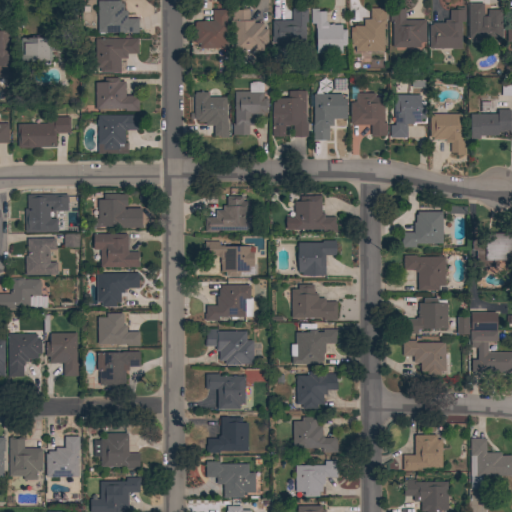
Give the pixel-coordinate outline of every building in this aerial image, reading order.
[(97,1),(120,1),(120,3),(123,3),(123,11),(126,11),(126,19),(137,19),(137,33),(124,33),(103,33),(103,34),(98,34),(98,33),(97,33),(97,1)] [(385,8),(385,22),(383,22),(383,52),(354,52),(354,47),(349,47),(349,26),(362,26),(362,19),(369,19),(369,8),(385,8)] [(444,23),(444,20),(449,20),(449,10),(456,10),(456,8),(464,8),(464,22),(460,22),(460,49),(429,49),(428,26),(431,26),(431,23),(444,23)] [(231,21),(230,10),(240,10),(240,9),(248,9),(248,20),(253,19),(253,23),(262,23),(262,29),(267,29),(267,44),(262,44),(262,50),(233,51),(233,21),(231,21)] [(304,48),(276,48),(276,43),(271,43),(271,21),(291,21),(291,9),(306,9),(306,23),(304,23),(304,48)] [(325,22),(326,22),(326,25),(330,25),(330,24),(333,24),(333,25),(341,25),(341,30),(345,30),(345,46),(341,46),(341,53),(316,54),(315,27),(314,27),(314,24),(310,24),(310,12),(312,12),(312,9),(317,9),(317,12),(325,12),(325,22)] [(425,20),(425,43),(419,43),(419,48),(391,48),(391,22),(389,22),(389,9),(405,9),(405,20),(425,20)] [(227,10),(227,49),(198,49),(198,43),(194,43),(194,22),(195,22),(202,22),(202,21),(211,21),(211,10),(227,10)] [(481,12),(481,22),(487,22),(487,10),(501,10),(501,37),(480,38),(480,39),(469,39),(469,38),(468,38),(467,25),(468,25),(468,12),(481,12)] [(8,52),(7,52),(7,74),(0,74),(0,31),(8,31),(8,52)] [(20,61),(20,38),(50,38),(50,61),(20,61)] [(137,39),(137,54),(126,54),(126,58),(119,58),(119,73),(100,73),(100,68),(95,68),(95,39),(137,39)] [(63,49),(77,49),(77,62),(64,63),(63,62),(63,49)] [(94,83),(104,83),(103,78),(118,78),(118,81),(124,81),(124,96),(138,96),(138,111),(124,111),(124,109),(95,109),(94,83)] [(234,92),(248,92),(248,83),(251,83),(251,82),(253,82),(257,82),(260,82),(260,83),(262,83),(262,99),(267,99),(267,113),(263,113),(263,118),(253,118),(253,126),(248,126),(248,135),(231,135),(231,123),(234,123),(234,92)] [(501,83),(511,83),(511,96),(501,96),(501,83)] [(349,103),(355,103),(355,100),(350,100),(350,87),(356,87),(357,93),(374,93),(374,97),(383,97),(383,123),(385,123),(386,136),(370,136),(370,125),(350,125),(349,103)] [(305,124),(307,124),(307,137),(292,137),(292,126),(284,126),(284,137),(271,137),(271,124),(272,124),(272,102),(275,102),(275,99),(287,99),(287,91),(305,91),(305,124)] [(225,124),(227,124),(227,138),(219,138),(219,136),(213,136),(213,126),(205,126),(205,123),(197,123),(197,121),(194,121),(194,120),(189,119),(189,113),(193,113),(193,94),(194,94),(194,92),(208,92),(208,97),(226,97),(225,124)] [(341,94),(341,99),(345,99),(345,119),(332,119),(332,126),(328,126),(328,137),(313,137),(312,131),(311,131),(311,127),(313,127),(312,95),(341,94)] [(393,96),(419,96),(419,102),(424,102),(424,119),(420,119),(420,123),(413,123),(413,125),(405,125),(405,126),(406,126),(406,138),(389,138),(389,126),(393,126),(393,96)] [(488,114),(488,110),(509,110),(509,131),(497,131),(497,136),(479,136),(479,139),(469,139),(469,114),(488,114)] [(461,114),(461,141),(464,141),(464,155),(460,155),(460,153),(450,153),(450,143),(444,143),(444,140),(432,140),(432,137),(429,137),(429,115),(461,114)] [(97,154),(97,126),(96,126),(96,120),(97,120),(97,116),(137,115),(137,130),(124,130),(124,143),(127,143),(127,154),(97,154)] [(46,124),(46,121),(51,121),(51,117),(69,117),(69,133),(55,133),(55,147),(33,147),(33,148),(20,149),(20,148),(17,148),(17,125),(46,124)] [(0,143),(0,124),(7,124),(8,143),(0,143)] [(141,208),(141,228),(121,228),(121,227),(99,227),(99,228),(91,228),(91,219),(97,219),(97,213),(90,214),(90,200),(103,200),(103,195),(126,194),(126,206),(123,206),(123,209),(125,209),(141,208)] [(67,195),(67,211),(51,211),(51,207),(49,207),(49,220),(57,220),(57,232),(24,232),(24,210),(26,210),(26,195),(67,195)] [(285,230),(285,217),(293,217),(293,202),(296,202),(296,196),(320,196),(320,215),(323,215),(323,217),(335,217),(335,232),(322,232),(322,230),(285,230)] [(222,210),(222,202),(226,202),(226,197),(242,197),(242,202),(247,202),(247,208),(249,208),(249,231),(217,231),(217,233),(204,233),(204,217),(215,217),(215,210),(222,210)] [(465,207),(465,214),(447,214),(448,206),(465,207)] [(441,235),(450,234),(451,243),(415,244),(415,247),(401,248),(400,239),(402,239),(402,232),(412,232),(412,222),(414,222),(414,215),(416,215),(416,212),(441,212),(441,235)] [(472,239),(484,239),(484,233),(511,233),(511,261),(497,261),(497,267),(476,267),(476,250),(472,250),(472,239)] [(78,234),(78,247),(63,247),(63,234),(78,234)] [(127,234),(127,252),(138,252),(138,258),(137,258),(137,261),(138,261),(138,267),(99,267),(99,250),(92,250),(92,234),(127,234)] [(54,239),(54,250),(49,250),(49,262),(56,262),(57,275),(24,275),(24,256),(26,256),(26,239),(54,239)] [(324,276),(301,276),(301,273),(297,273),(297,243),(322,243),(322,241),(335,241),(335,256),(324,256),(324,276)] [(248,252),(253,252),(253,266),(248,266),(249,272),(239,272),(239,277),(225,277),(225,272),(220,272),(220,264),(219,264),(219,257),(217,257),(217,256),(207,256),(207,249),(204,249),(204,242),(219,242),(219,246),(224,246),(248,246),(248,252)] [(443,257),(444,286),(438,286),(438,291),(416,291),(416,272),(414,272),(414,270),(402,270),(402,256),(415,255),(415,257),(443,257)] [(138,274),(138,288),(127,288),(127,289),(123,289),(123,293),(119,293),(119,302),(115,302),(115,306),(101,306),(101,302),(95,302),(95,273),(138,274)] [(40,297),(46,296),(46,308),(0,308),(0,294),(9,294),(9,279),(24,278),(24,280),(39,280),(40,297)] [(244,317),(235,317),(235,320),(230,320),(230,317),(218,317),(218,321),(203,321),(204,314),(205,314),(205,306),(216,306),(216,296),(218,296),(218,288),(219,288),(219,285),(230,285),(231,284),(242,284),(242,285),(249,285),(249,299),(244,299),(244,317)] [(290,318),(290,289),(297,289),(297,285),(313,285),(313,289),(313,293),(317,293),(317,298),(324,298),(324,302),(336,302),(336,320),(322,321),(322,318),(290,318)] [(446,329),(421,329),(421,330),(416,330),(416,334),(406,334),(406,320),(415,320),(415,318),(417,318),(417,314),(416,314),(416,312),(417,312),(417,303),(423,303),(423,299),(437,299),(437,300),(445,300),(445,303),(446,303),(446,329)] [(105,318),(105,313),(122,313),(122,314),(124,314),(124,319),(122,319),(122,325),(126,325),(126,332),(138,332),(139,346),(126,346),(126,344),(97,345),(96,318),(105,318)] [(496,313),(496,330),(469,330),(469,313),(496,313)] [(467,335),(456,335),(456,317),(467,317),(467,335)] [(252,364),(239,364),(239,365),(224,365),(224,361),(218,361),(218,351),(215,351),(215,346),(204,346),(204,339),(205,339),(205,330),(217,330),(217,331),(245,331),(245,341),(252,341),(252,364)] [(308,333),(308,330),(316,330),(316,333),(322,333),(322,330),(336,330),(336,336),(335,336),(335,344),(324,344),(324,353),(322,353),(322,361),(320,361),(320,364),(291,364),(291,357),(289,357),(289,344),(295,344),(294,333),(308,333)] [(496,331),(496,342),(486,342),(487,353),(511,352),(511,372),(470,372),(470,360),(476,360),(476,348),(470,348),(470,342),(470,331),(496,331)] [(76,363),(77,363),(78,376),(62,377),(62,363),(48,363),(48,356),(45,357),(44,342),(48,342),(48,334),(49,334),(75,333),(76,363)] [(7,334),(36,334),(36,339),(40,339),(41,353),(36,354),(37,359),(27,359),(27,362),(24,362),(24,366),(22,366),(22,377),(7,377),(7,334)] [(444,343),(444,371),(439,371),(439,376),(425,376),(425,372),(419,372),(419,363),(412,363),(412,356),(401,357),(401,341),(415,341),(415,343),(444,343)] [(120,352),(139,352),(139,366),(128,367),(128,370),(124,370),(124,385),(98,385),(98,371),(96,371),(96,353),(120,352)] [(308,376),(308,371),(325,371),(324,376),(335,376),(335,382),(336,382),(336,390),(325,390),(325,395),(322,395),(322,404),(316,404),(316,409),(301,409),(301,405),(295,405),(295,376),(308,376)] [(244,405),(238,405),(238,409),(216,409),(216,390),(204,390),(204,374),(218,374),(218,376),(243,376),(244,405)] [(246,451),(218,451),(218,453),(206,453),(206,439),(217,439),(217,436),(220,436),(220,417),(227,417),(227,418),(241,418),(241,423),(246,423),(246,451)] [(334,438),(334,440),(335,440),(335,446),(336,446),(336,452),(323,453),(323,450),(321,450),(321,448),(292,449),(292,421),(301,421),(301,417),(315,417),(315,422),(316,422),(316,426),(321,426),(321,436),(323,436),(323,438),(334,438)] [(127,454),(138,454),(138,467),(100,467),(100,462),(93,462),(93,440),(100,440),(100,434),(126,434),(126,436),(127,436),(127,454)] [(441,468),(415,468),(415,471),(402,471),(402,455),(413,455),(413,435),(435,435),(435,440),(440,440),(441,468)] [(77,477),(45,477),(45,454),(47,454),(47,451),(54,451),(54,448),(64,448),(64,437),(78,437),(78,451),(76,451),(77,477)] [(41,448),(41,471),(36,471),(36,480),(23,480),(23,476),(8,476),(8,438),(23,438),(23,448),(41,448)] [(485,453),(500,452),(500,456),(511,456),(511,476),(482,476),(482,489),(470,490),(469,439),(485,438),(485,453)] [(323,465),(323,461),(336,461),(336,478),(323,478),(323,484),(321,484),(321,492),(318,492),(318,497),(303,497),(303,492),(294,492),(294,465),(323,465)] [(254,492),(242,493),(242,497),(227,497),(227,498),(222,499),(222,484),(215,484),(215,478),(205,478),(204,462),(218,462),(218,464),(247,464),(247,472),(254,472),(254,492)] [(125,481),(125,478),(139,478),(139,485),(138,485),(138,493),(127,493),(127,509),(126,509),(126,511),(89,511),(89,499),(99,499),(99,482),(125,481)] [(446,482),(446,510),(440,510),(440,511),(425,511),(419,511),(419,502),(412,502),(412,496),(403,496),(402,480),(413,480),(413,482),(446,482)]
